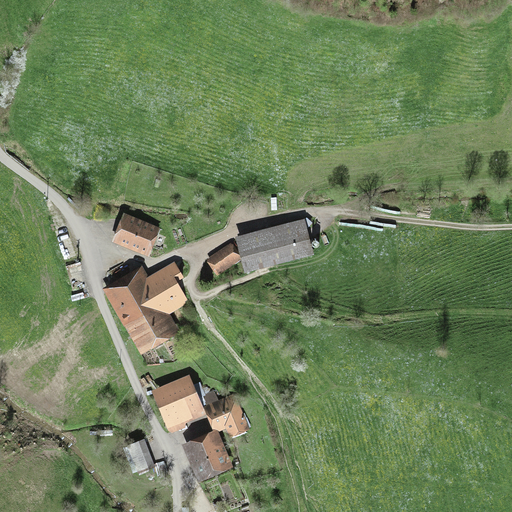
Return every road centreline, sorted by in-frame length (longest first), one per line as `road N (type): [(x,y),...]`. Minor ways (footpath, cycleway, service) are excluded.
road 1 (unclassified): [(0,154),(79,229),(100,306),(167,451),(175,511)]
road 2 (track): [(511,228),(337,211)]
